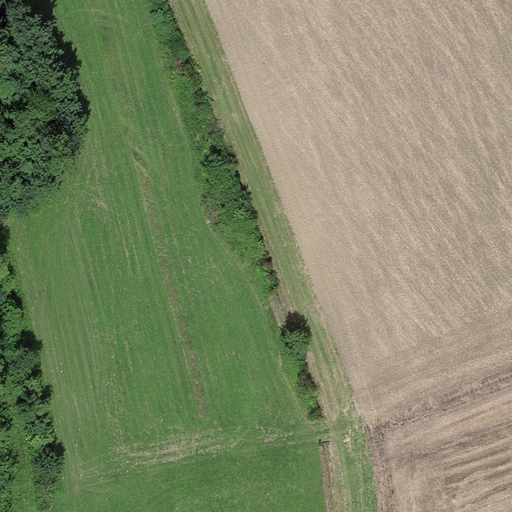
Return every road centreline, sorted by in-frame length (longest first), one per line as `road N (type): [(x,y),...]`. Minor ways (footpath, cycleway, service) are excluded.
road 1 (track): [(356,511),(324,309)]
road 2 (track): [(0,378),(23,511)]
